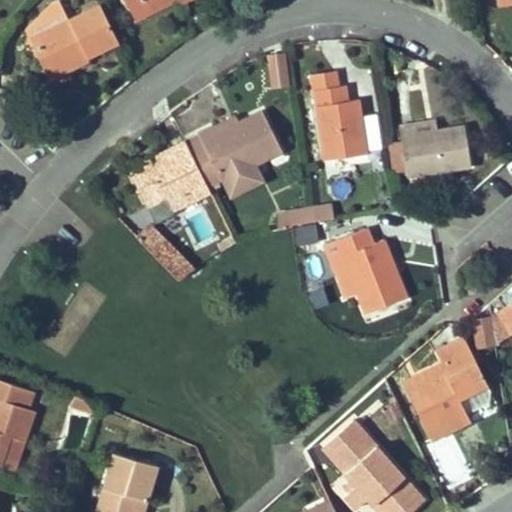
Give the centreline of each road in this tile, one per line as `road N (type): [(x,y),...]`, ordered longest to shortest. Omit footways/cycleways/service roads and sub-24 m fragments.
road 1 (residential): [(0,252),(39,196),(106,127),(188,60),(275,16),(333,6),(429,28),(472,60),(511,118)]
road 2 (unknown): [(511,191),(460,227),(445,269),(461,302),(511,277)]
